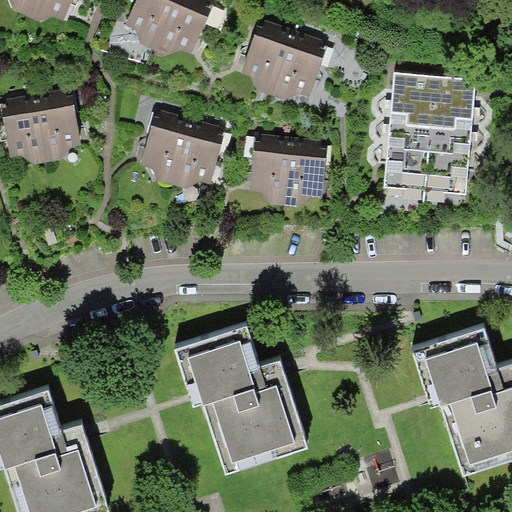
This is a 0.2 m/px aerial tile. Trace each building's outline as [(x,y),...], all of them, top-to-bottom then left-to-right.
[(1,0),(8,11),(31,21),(60,18),(68,0),(1,0)] [(209,0),(208,0),(130,0),(122,19),(135,47),(160,56),(188,53),(209,0)] [(324,40),(256,17),(237,74),(255,94),(274,102),(305,95),(324,40)] [(468,81),(387,74),(377,186),(459,193),(468,81)] [(68,91),(0,104),(0,131),(5,154),(24,165),(61,158),(78,140),(68,91)] [(218,126),(150,109),(137,164),(155,184),(180,190),(203,184),(218,126)] [(322,140),(251,132),(245,188),(262,204),(292,208),(316,197),(322,140)] [(240,318),(166,341),(184,397),(193,394),(215,464),(299,437),(272,354),(253,360),(240,318)] [(481,327),(409,346),(461,470),(511,451),(511,364),(493,368),(481,327)] [(41,383),(0,396),(0,469),(14,511),(61,511),(100,499),(73,418),(55,424),(41,383)]
